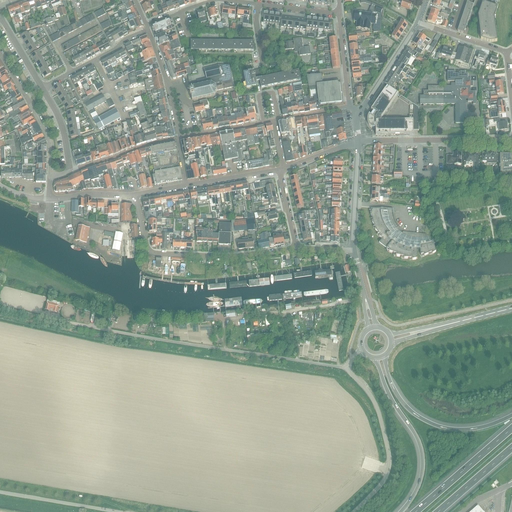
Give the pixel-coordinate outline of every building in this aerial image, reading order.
[(34,0),(28,0),(27,1),(30,10),(30,11),(31,16),(34,15),(32,9),(35,8),(35,10),(37,9),(34,0)] [(44,0),(46,4),(46,5),(50,4),(51,6),(49,7),(51,10),(53,9),(53,8),(52,6),(49,0),(44,0)] [(145,0),(140,2),(142,6),(145,13),(152,10),(151,6),(154,5),(151,0),(145,0)] [(166,3),(169,11),(174,9),(170,0),(168,0),(169,0),(170,0),(170,2),(166,3)] [(173,0),(170,0),(174,9),(179,7),(177,0),(176,0),(175,0),(173,1),(173,0)] [(412,5),(412,3),(406,0),(405,1),(404,1),(404,0),(397,0),(399,1),(398,3),(402,4),(401,7),(409,10),(410,10),(411,7),(410,6),(411,5),(412,5)] [(22,3),(24,12),(25,13),(30,11),(30,10),(27,1),(22,3)] [(118,14),(135,6),(133,1),(125,5),(126,7),(122,9),(122,10),(119,11),(119,13),(118,14)] [(457,31),(464,33),(473,5),(467,2),(457,31)] [(169,11),(166,3),(165,3),(165,4),(161,6),(163,13),(169,11)] [(355,11),(353,21),(357,21),(356,28),(369,30),(370,24),(373,24),(373,28),(373,32),(380,32),(382,20),(384,8),(372,3),(369,10),(371,10),(371,14),(355,11)] [(497,37),(495,37),(492,17),(496,6),(484,3),(480,16),(482,35),(480,35),(481,39),(490,42),(497,41),(497,37)] [(17,4),(12,6),(18,23),(21,22),(18,15),(21,14),(17,4)] [(18,23),(12,6),(7,8),(10,16),(13,15),(16,23),(18,23)] [(135,6),(118,14),(119,18),(121,17),(122,20),(128,17),(130,21),(132,20),(140,17),(135,6)] [(67,14),(65,7),(58,9),(60,17),(67,14)] [(210,18),(218,15),(216,7),(212,8),(212,9),(208,10),(210,18)] [(431,9),(429,15),(440,19),(441,16),(438,15),(439,12),(431,9)] [(202,17),(205,16),(203,10),(197,12),(201,25),(204,24),(202,17)] [(441,19),(440,19),(429,15),(427,21),(435,24),(436,20),(440,22),(441,19)] [(131,27),(135,26),(136,29),(144,26),(141,20),(140,17),(132,20),(134,23),(130,25),(131,27)] [(174,28),(170,19),(164,21),(164,22),(158,25),(157,24),(151,26),(155,36),(174,28)] [(325,20),(323,30),(332,31),(332,26),(330,26),(331,20),(325,20)] [(401,21),(398,26),(404,30),(407,25),(401,21)] [(398,26),(395,31),(401,35),(404,30),(398,26)] [(155,37),(157,42),(159,46),(178,39),(174,28),(172,29),(173,35),(170,37),(169,35),(167,36),(165,33),(155,37)] [(114,29),(112,30),(118,40),(124,36),(120,29),(115,32),(114,29)] [(118,40),(112,30),(113,33),(111,35),(109,31),(105,33),(110,42),(114,40),(115,42),(118,40)] [(401,35),(395,31),(391,37),(397,41),(401,35)] [(357,40),(357,37),(364,36),(369,36),(369,32),(358,34),(348,35),(349,41),(357,40)] [(20,37),(24,42),(30,39),(27,33),(20,37)] [(419,34),(417,38),(423,42),(424,40),(428,42),(430,40),(419,34)] [(433,40),(434,41),(430,47),(433,49),(437,43),(436,42),(440,36),(437,34),(433,40)] [(104,41),(97,45),(100,53),(110,47),(104,35),(101,36),(104,41)] [(147,35),(139,38),(131,42),(132,45),(140,41),(142,46),(150,43),(147,35)] [(94,46),(91,47),(95,55),(100,53),(97,45),(93,38),(90,39),(94,46)] [(418,46),(415,50),(414,51),(420,54),(424,48),(421,45),(423,42),(417,38),(413,43),(418,46)] [(30,39),(24,42),(27,48),(34,44),(30,39)] [(178,39),(159,46),(160,48),(162,54),(173,50),(180,47),(178,39)] [(128,54),(129,54),(130,56),(131,56),(133,55),(131,51),(133,50),(130,43),(124,45),(128,54)] [(141,53),(142,52),(143,52),(144,52),(152,48),(150,43),(142,46),(140,47),(141,50),(140,51),(141,53)] [(34,44),(27,48),(30,54),(37,50),(34,44)] [(81,63),(77,55),(75,51),(78,49),(76,46),(70,50),(74,58),(72,59),(75,66),(81,63)] [(451,57),(451,55),(452,52),(453,49),(444,46),(441,54),(451,57)] [(452,52),(451,55),(455,56),(454,60),(468,64),(473,49),(468,48),(467,49),(464,48),(462,47),(460,47),(458,46),(456,53),(452,52)] [(86,51),(83,53),(87,60),(95,55),(91,47),(90,47),(86,50),(86,51)] [(407,49),(405,52),(406,52),(414,58),(415,56),(416,57),(418,54),(408,47),(407,49)] [(141,61),(141,63),(155,58),(152,48),(144,52),(143,52),(142,52),(145,60),(141,61)] [(124,50),(118,53),(122,59),(124,58),(125,59),(128,57),(124,50)] [(173,50),(162,54),(164,58),(175,55),(173,50)] [(358,50),(350,51),(351,61),(366,59),(366,56),(360,57),(359,53),(358,53),(358,50)] [(32,55),(35,61),(41,57),(38,51),(32,55)] [(405,52),(402,57),(398,62),(405,66),(412,71),(413,68),(406,64),(411,57),(414,58),(406,52),(405,52)] [(80,53),(77,55),(81,63),(87,60),(83,53),(81,55),(80,53)] [(118,53),(113,56),(117,63),(119,62),(119,61),(122,59),(118,53)] [(483,62),(486,55),(479,53),(477,59),(483,62)] [(175,55),(164,58),(166,63),(174,60),(177,59),(175,55)] [(113,56),(107,59),(111,65),(113,64),(114,65),(117,63),(113,56)] [(41,57),(35,61),(38,66),(45,63),(41,57)] [(489,65),(489,64),(493,65),(491,68),(495,69),(498,59),(491,57),(490,60),(487,59),(486,64),(489,65)] [(155,58),(141,63),(142,65),(148,63),(150,67),(157,64),(155,58)] [(101,62),(105,68),(108,75),(107,76),(109,80),(112,78),(110,74),(114,72),(111,65),(107,59),(101,62)] [(174,60),(166,63),(172,79),(177,77),(175,71),(178,71),(176,66),(174,60)] [(398,62),(395,67),(402,72),(405,74),(407,71),(403,69),(405,66),(398,62)] [(45,63),(38,66),(41,72),(48,68),(45,63)] [(188,63),(176,66),(178,71),(175,71),(177,77),(177,78),(191,73),(188,63)] [(189,87),(190,92),(189,92),(190,96),(191,96),(192,100),(193,100),(214,95),(217,91),(224,89),(233,87),(232,80),(232,78),(233,78),(229,65),(218,64),(218,66),(204,70),(206,78),(197,81),(198,85),(189,87)] [(93,66),(87,69),(91,76),(94,75),(96,79),(99,77),(93,66)] [(392,72),(398,77),(402,79),(403,77),(400,75),(402,72),(395,67),(392,72)] [(4,68),(0,70),(0,79),(8,75),(4,68)] [(48,68),(41,72),(45,78),(51,74),(48,68)] [(87,69),(82,72),(85,79),(86,81),(89,80),(87,77),(90,76),(91,76),(87,69)] [(145,80),(161,76),(159,70),(151,72),(146,74),(147,76),(151,75),(152,78),(145,80)] [(451,86),(443,86),(443,94),(448,94),(448,96),(453,96),(453,100),(451,100),(451,104),(455,104),(455,123),(463,123),(463,117),(466,117),(465,99),(467,99),(467,102),(473,102),(473,104),(475,104),(475,91),(470,91),(470,86),(472,86),(472,81),(470,81),(470,78),(467,78),(467,74),(465,74),(465,71),(460,71),(460,74),(455,74),(455,71),(447,71),(447,81),(455,81),(455,83),(451,83),(451,86)] [(82,72),(76,75),(80,83),(83,82),(82,80),(85,79),(82,72)] [(392,72),(388,77),(395,82),(397,83),(398,81),(396,80),(398,78),(400,80),(404,83),(405,81),(402,79),(398,77),(392,72)] [(0,86),(11,80),(8,75),(0,79),(0,86)] [(80,83),(76,75),(71,78),(75,86),(78,84),(79,87),(81,86),(79,82),(80,82),(80,83)] [(316,85),(318,102),(318,104),(319,104),(341,102),(339,83),(322,84),(321,75),(306,76),(308,86),(316,85)] [(161,76),(145,80),(147,91),(152,90),(154,89),(155,91),(164,89),(161,76)] [(395,82),(388,77),(384,83),(393,89),(394,88),(392,86),(395,82)] [(495,85),(495,88),(502,87),(502,81),(495,82),(494,79),(488,80),(489,83),(491,83),(492,85),(495,85)] [(15,86),(11,80),(0,86),(2,89),(3,88),(5,92),(15,86)] [(54,88),(57,93),(63,90),(60,84),(54,88)] [(15,86),(5,92),(2,94),(3,97),(5,96),(5,95),(8,93),(8,92),(9,92),(11,95),(18,91),(15,86)] [(419,108),(387,86),(371,109),(373,111),(370,115),(369,118),(369,120),(369,123),(370,125),(372,127),(376,127),(376,135),(395,135),(395,133),(409,133),(409,129),(413,129),(413,131),(419,131),(419,108)] [(443,94),(443,86),(427,86),(427,90),(423,90),(423,96),(420,96),(420,104),(451,104),(451,100),(453,100),(453,96),(448,96),(448,94),(443,94)] [(489,92),(490,99),(497,98),(497,95),(503,94),(502,87),(495,88),(496,91),(489,92)] [(154,89),(152,90),(153,94),(158,93),(160,100),(166,98),(164,89),(155,91),(154,89)] [(63,90),(57,93),(60,99),(67,95),(63,90)] [(7,99),(8,102),(20,95),(18,91),(11,95),(10,95),(11,97),(7,99)] [(90,101),(84,104),(88,111),(107,101),(103,94),(90,101)] [(294,94),(296,103),(299,113),(304,112),(303,104),(304,104),(303,104),(303,103),(299,104),(297,94),(294,94)] [(20,95),(8,102),(7,103),(8,105),(12,102),(14,105),(23,100),(20,95)] [(67,95),(60,99),(63,104),(70,101),(67,95)] [(288,115),(286,106),(284,106),(282,98),(280,98),(283,116),(288,115)] [(497,98),(490,99),(489,99),(490,106),(495,105),(495,109),(497,108),(497,109),(505,108),(504,102),(497,103),(496,99),(497,99),(497,98)] [(11,106),(13,111),(26,105),(23,100),(14,105),(11,106)] [(204,106),(208,105),(207,100),(199,101),(200,105),(194,106),(196,112),(205,110),(204,106)] [(292,100),(290,100),(291,104),(290,104),(293,114),(299,113),(296,103),(293,103),(292,100)] [(70,101),(63,104),(67,110),(73,106),(70,101)] [(310,103),(309,102),(309,103),(310,111),(319,109),(319,104),(318,104),(318,102),(310,103)] [(140,116),(146,114),(142,103),(136,105),(140,116)] [(9,114),(12,119),(16,116),(18,116),(29,109),(26,105),(13,111),(14,112),(9,114)] [(229,108),(226,108),(228,120),(229,120),(230,126),(237,125),(235,115),(234,114),(231,114),(230,112),(229,112),(229,108)] [(234,114),(235,115),(237,125),(244,123),(242,114),(241,111),(241,108),(239,108),(240,114),(235,115),(234,114)] [(242,108),(241,108),(241,111),(242,114),(244,123),(250,122),(248,114),(244,115),(243,111),(242,108)] [(498,112),(490,112),(490,118),(498,117),(498,114),(505,113),(505,108),(497,109),(498,112)] [(29,109),(18,116),(21,121),(32,115),(29,109)] [(99,129),(120,118),(115,109),(94,120),(99,129)] [(212,110),(209,111),(210,118),(211,122),(212,122),(213,128),(213,129),(219,128),(217,118),(217,120),(214,120),(214,117),(213,117),(212,110)] [(158,116),(159,120),(170,117),(169,111),(162,113),(162,117),(160,118),(159,116),(158,116)] [(210,118),(209,111),(207,111),(208,122),(205,122),(204,120),(202,120),(203,130),(213,128),(212,122),(211,122),(210,118)] [(326,114),(323,115),(325,133),(326,138),(331,137),(345,134),(344,128),(342,111),(331,114),(331,113),(326,114)] [(131,118),(134,117),(137,126),(136,126),(139,136),(142,134),(142,133),(141,134),(140,131),(142,130),(141,125),(139,120),(136,116),(135,112),(129,114),(131,118)] [(32,115),(21,121),(23,124),(20,126),(21,127),(28,123),(34,119),(32,115)] [(323,115),(317,116),(320,132),(319,130),(323,130),(325,129),(325,133),(323,115)] [(317,116),(306,118),(308,128),(309,137),(320,135),(320,132),(317,116)] [(500,118),(494,119),(494,122),(499,122),(500,131),(507,130),(507,122),(504,123),(504,121),(500,121),(500,118)] [(301,119),(295,120),(297,128),(300,127),(301,133),(302,137),(300,137),(301,146),(299,146),(301,158),(306,156),(304,137),(303,135),(303,131),(301,119)] [(294,120),(285,121),(287,126),(288,126),(289,133),(293,132),(294,135),(296,135),(295,130),(294,120)] [(282,135),(283,142),(289,141),(287,126),(285,121),(278,123),(281,135),(282,135)] [(21,131),(21,132),(18,133),(20,136),(22,135),(24,138),(21,139),(23,143),(33,139),(34,142),(44,137),(36,123),(29,127),(27,128),(21,131)] [(147,123),(141,125),(142,130),(146,142),(156,139),(154,129),(153,124),(148,126),(147,123)] [(155,124),(153,124),(154,129),(156,139),(157,139),(157,140),(163,138),(162,133),(162,131),(161,127),(158,128),(158,127),(156,128),(155,124)] [(270,147),(276,146),(272,124),(265,125),(267,132),(270,131),(271,138),(268,138),(270,147)] [(264,125),(256,127),(258,136),(261,135),(261,138),(264,138),(264,137),(263,136),(266,135),(265,129),(265,130),(264,125)] [(121,126),(113,128),(115,135),(123,132),(121,126)] [(139,136),(136,126),(132,127),(136,146),(146,142),(142,130),(140,131),(141,134),(142,133),(142,134),(139,136)] [(165,127),(161,127),(162,131),(162,133),(163,138),(168,137),(174,136),(173,129),(167,130),(167,126),(165,127)] [(256,127),(251,128),(254,142),(255,144),(259,143),(258,136),(256,127)] [(251,128),(244,129),(246,140),(248,146),(255,144),(254,142),(251,128)] [(244,129),(233,132),(236,150),(239,149),(240,149),(240,148),(238,142),(246,140),(244,129)] [(233,132),(219,134),(222,147),(223,151),(224,161),(232,159),(233,163),(241,162),(240,158),(239,149),(236,150),(233,132)] [(346,140),(345,134),(331,137),(332,140),(333,145),(336,143),(339,141),(346,140)] [(117,142),(120,152),(129,148),(125,135),(122,136),(123,139),(117,142)] [(128,135),(125,135),(129,148),(135,146),(133,138),(129,139),(128,135)] [(209,136),(204,137),(207,148),(207,151),(210,150),(210,153),(211,157),(214,157),(213,155),(211,146),(209,136)] [(34,142),(31,143),(26,145),(27,148),(33,146),(37,144),(38,146),(47,142),(44,137),(34,142)] [(199,138),(192,139),(194,152),(196,160),(199,159),(198,153),(202,153),(199,138)] [(192,139),(186,140),(189,156),(192,156),(192,153),(194,152),(192,139)] [(112,144),(111,144),(115,154),(120,152),(117,142),(114,143),(113,140),(111,141),(112,144)] [(186,140),(181,141),(185,161),(190,160),(189,156),(186,140)] [(289,141),(283,142),(286,162),(294,160),(293,155),(294,160),(299,158),(297,153),(292,155),(289,141)] [(36,147),(36,152),(37,152),(46,152),(47,142),(38,146),(36,147)] [(157,145),(149,147),(151,155),(152,157),(152,158),(152,159),(157,159),(158,163),(151,164),(153,175),(152,176),(154,185),(182,180),(177,152),(177,153),(176,152),(177,152),(175,142),(157,145)] [(89,155),(84,157),(86,163),(93,161),(90,155),(91,155),(90,152),(87,143),(85,144),(86,148),(89,155)] [(107,145),(105,146),(109,156),(115,154),(111,144),(107,145)] [(96,148),(97,150),(100,158),(109,156),(105,146),(105,145),(96,148)] [(4,147),(0,147),(0,158),(4,159),(4,150),(10,150),(10,147),(4,148),(4,147)] [(149,147),(144,149),(146,157),(149,156),(151,163),(153,162),(152,159),(152,158),(152,157),(151,155),(149,147)] [(81,149),(77,150),(73,151),(74,155),(77,166),(86,163),(84,157),(81,149)] [(97,150),(90,152),(91,155),(93,160),(100,158),(97,150)] [(139,151),(134,152),(138,164),(140,172),(140,174),(142,174),(141,168),(139,169),(138,164),(141,163),(142,166),(143,166),(139,151)] [(242,152),(244,163),(245,170),(248,169),(248,170),(269,166),(268,156),(267,154),(264,155),(264,157),(264,159),(247,162),(247,161),(250,160),(249,151),(242,152)] [(37,152),(36,152),(32,153),(32,156),(37,156),(37,159),(37,164),(46,164),(46,152),(37,152)] [(130,161),(129,161),(131,165),(132,169),(131,165),(135,164),(138,172),(140,172),(138,164),(134,152),(127,155),(130,161)] [(466,162),(466,164),(469,164),(469,162),(474,162),(474,171),(479,171),(479,155),(475,155),(476,153),(469,153),(469,152),(465,152),(465,156),(466,156),(466,162)] [(496,163),(496,153),(492,153),(492,152),(482,152),(482,161),(487,161),(487,163),(496,163)] [(500,152),(500,174),(511,172),(511,158),(511,159),(511,152),(500,152)] [(461,164),(461,153),(453,153),(453,156),(447,156),(447,164),(453,164),(461,164)] [(131,165),(129,161),(127,155),(121,158),(123,164),(126,163),(128,167),(129,167),(130,170),(132,169),(131,165)] [(333,161),(333,165),(342,166),(342,160),(340,160),(340,156),(334,156),(329,158),(328,161),(333,161)] [(120,158),(115,160),(117,168),(119,173),(119,175),(122,174),(121,172),(119,168),(124,166),(120,158)] [(201,161),(196,162),(197,164),(198,169),(199,169),(201,177),(207,176),(206,168),(202,169),(202,167),(201,161)] [(110,162),(105,163),(107,171),(109,175),(112,187),(113,189),(118,189),(114,175),(110,162)] [(192,171),(190,171),(191,179),(195,178),(200,177),(198,169),(197,164),(191,164),(192,171)] [(18,169),(12,169),(12,177),(23,177),(22,168),(22,165),(18,165),(18,169)] [(95,166),(87,169),(91,182),(93,189),(96,188),(100,188),(99,185),(101,184),(98,176),(98,174),(95,166)] [(213,175),(227,173),(226,167),(213,169),(213,175)] [(27,168),(22,168),(23,177),(23,179),(26,179),(26,180),(33,180),(33,172),(27,173),(27,171),(27,168)] [(4,170),(4,172),(1,172),(1,178),(12,177),(12,169),(7,169),(7,170),(4,170)] [(81,172),(85,186),(86,189),(87,189),(93,189),(91,182),(87,169),(81,172)] [(46,171),(34,171),(34,174),(35,174),(35,175),(36,175),(36,182),(46,183),(46,171)] [(81,172),(73,175),(75,185),(76,185),(80,183),(82,190),(86,189),(85,186),(81,172)] [(141,188),(147,186),(144,173),(142,174),(142,175),(139,176),(141,188)] [(67,186),(68,191),(75,191),(73,187),(76,185),(75,185),(73,175),(68,178),(69,186),(67,186)] [(109,175),(104,176),(107,188),(112,187),(109,175)] [(58,192),(68,191),(67,186),(69,186),(68,178),(55,182),(53,187),(54,191),(56,192),(58,192)] [(267,194),(262,195),(275,192),(273,185),(271,179),(261,182),(253,184),(250,184),(251,190),(266,187),(267,194)] [(247,181),(241,182),(243,190),(246,190),(247,195),(249,195),(247,181)] [(224,185),(219,186),(220,194),(224,194),(225,203),(227,202),(224,185)] [(275,192),(262,195),(263,198),(264,198),(265,201),(276,198),(275,192)] [(149,206),(150,208),(150,210),(156,209),(154,197),(142,199),(144,207),(149,206)] [(84,206),(84,207),(84,212),(87,212),(87,207),(91,207),(91,208),(96,208),(97,201),(92,201),(92,199),(85,198),(85,206),(84,206)] [(276,198),(265,201),(263,201),(264,204),(269,203),(271,208),(276,207),(275,205),(277,204),(276,198)] [(100,213),(104,213),(105,214),(105,215),(108,215),(108,214),(108,209),(105,209),(105,210),(104,210),(104,202),(98,202),(98,208),(102,208),(101,212),(100,212),(100,213)] [(132,222),(132,204),(121,204),(121,222),(132,222)] [(396,228),(398,227),(397,225),(396,224),(395,222),(394,220),(393,218),(393,216),(392,214),(392,212),(392,210),(392,208),(387,208),(384,207),(382,211),(381,211),(381,209),(371,209),(372,213),(370,213),(373,220),(372,221),(371,221),(376,228),(375,228),(374,229),(380,235),(379,236),(390,244),(387,248),(389,250),(389,251),(388,251),(396,254),(396,255),(396,256),(404,257),(403,258),(412,258),(412,260),(417,259),(417,250),(420,250),(420,254),(424,254),(424,255),(431,252),(432,253),(432,254),(436,251),(432,241),(431,242),(430,239),(428,235),(427,234),(427,235),(422,234),(409,233),(404,233),(404,232),(403,232),(402,233),(399,231),(396,228)] [(298,216),(300,222),(307,221),(311,220),(309,211),(301,213),(301,215),(298,216)] [(269,221),(279,219),(277,212),(266,214),(267,218),(269,217),(269,221)] [(254,219),(246,220),(247,230),(255,229),(254,219)] [(218,243),(218,245),(231,245),(231,242),(231,232),(247,230),(246,220),(232,221),(232,223),(219,223),(219,234),(218,234),(218,243)] [(131,225),(132,234),(129,234),(129,237),(132,236),(132,239),(138,239),(137,225),(131,225)] [(86,227),(78,226),(75,240),(86,243),(87,240),(84,239),(86,227)] [(273,235),(273,238),(274,246),(281,245),(281,246),(284,245),(284,244),(282,231),(278,232),(279,234),(273,235)] [(257,241),(259,249),(268,247),(268,245),(270,245),(270,247),(274,246),(273,238),(271,239),(270,233),(267,233),(267,232),(262,233),(263,240),(257,241)] [(169,235),(169,242),(173,242),(173,247),(180,247),(180,241),(174,241),(174,235),(169,235)] [(159,243),(162,243),(162,238),(159,237),(159,239),(152,238),(152,246),(159,246),(159,243)] [(248,237),(245,238),(246,249),(254,248),(253,240),(248,240),(248,237)] [(246,249),(245,238),(242,238),(242,241),(237,242),(238,249),(246,249)] [(270,278),(248,280),(249,287),(270,285),(270,278)] [(247,281),(228,283),(229,289),(247,287),(247,281)] [(226,282),(207,285),(208,291),(227,289),(226,282)] [(57,313),(59,305),(47,302),(45,309),(48,310),(49,306),(55,308),(54,312),(57,313)]
